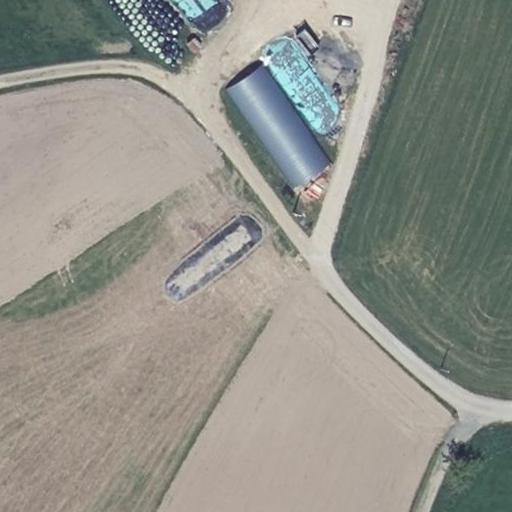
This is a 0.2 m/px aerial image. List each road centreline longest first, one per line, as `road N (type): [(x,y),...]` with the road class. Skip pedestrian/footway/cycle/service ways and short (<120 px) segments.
road 1 (track): [(0,86),(117,70),(160,78),(200,115),(343,292),(465,404)]
road 2 (track): [(465,404),(430,440),(403,511)]
